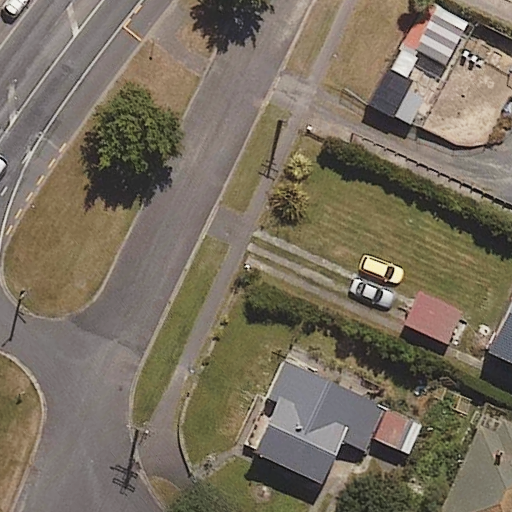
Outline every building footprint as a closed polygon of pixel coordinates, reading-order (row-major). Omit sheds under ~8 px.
[(472,32),(421,2),(363,100),(414,130),(472,32)] [(511,277),(481,344),(511,358),(511,277)] [(445,340),(459,310),(414,290),(401,320),(445,340)] [(363,448),(369,435),(405,452),(419,422),(285,359),(245,445),(315,478),(336,435),(363,448)] [(511,511),(511,419),(497,413),(489,428),(472,420),(428,511),(511,511)]
